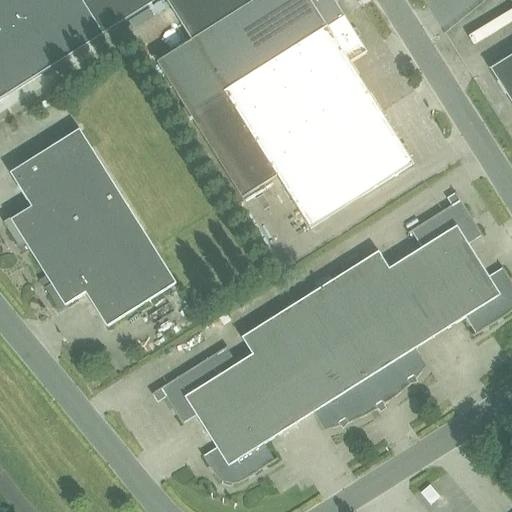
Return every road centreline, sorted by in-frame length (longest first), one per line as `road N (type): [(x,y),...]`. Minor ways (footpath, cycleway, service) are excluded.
road 1 (unclassified): [(160,511),(0,316)]
road 2 (unclassified): [(511,191),(390,0)]
road 3 (unclassified): [(328,511),(511,398)]
